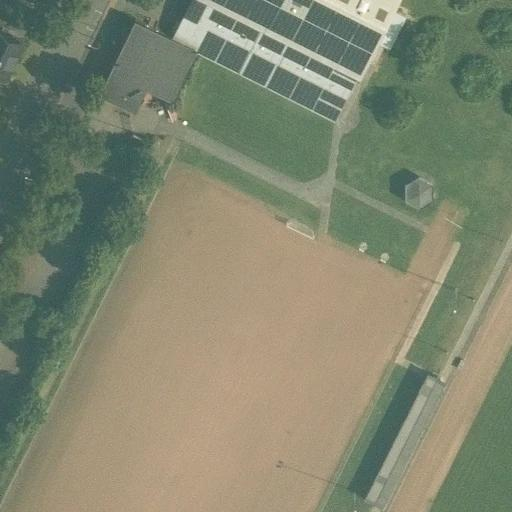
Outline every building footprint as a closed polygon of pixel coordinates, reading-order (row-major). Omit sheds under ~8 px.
[(189,0),(181,19),(177,17),(172,27),(176,29),(173,34),(172,35),(181,39),(195,46),(326,111),(326,112),(334,116),(359,67),(392,0),(189,0)] [(129,93),(135,79),(170,96),(195,46),(181,39),(172,35),(135,16),(110,67),(112,68),(100,91),(134,108),(139,98),(129,93)] [(22,39),(0,28),(0,70),(6,73),(22,39)] [(404,182),(405,199),(421,206),(435,197),(434,179),(419,173),(404,182)] [(444,379),(426,370),(365,494),(383,503),(444,379)]
